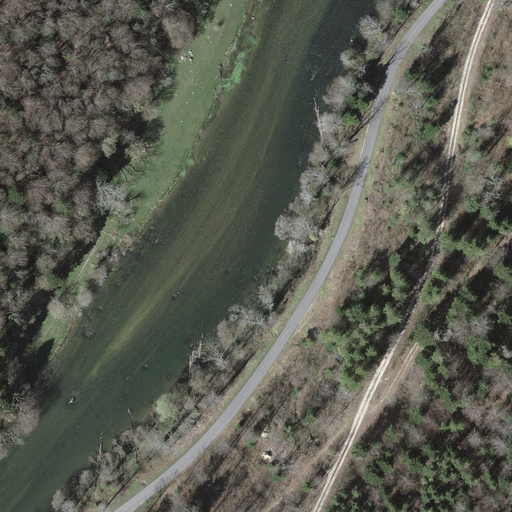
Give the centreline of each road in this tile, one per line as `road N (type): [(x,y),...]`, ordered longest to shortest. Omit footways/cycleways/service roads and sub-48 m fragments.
road 1 (unclassified): [(441,0),(404,48),(343,227),(300,305),(226,411),(123,511)]
road 2 (track): [(313,511),(439,228),(459,92),(490,0)]
road 3 (track): [(361,413),(383,404),(409,351),(511,236)]
